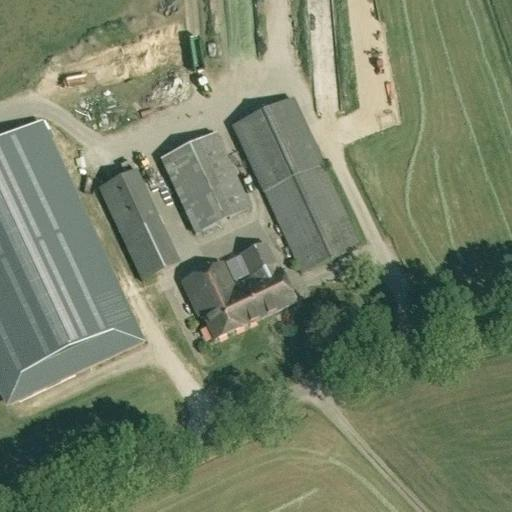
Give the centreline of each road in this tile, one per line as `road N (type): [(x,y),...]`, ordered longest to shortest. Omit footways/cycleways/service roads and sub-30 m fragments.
road 1 (unclassified): [(60,511),(393,358),(511,328)]
road 2 (unknown): [(310,396),(417,511)]
